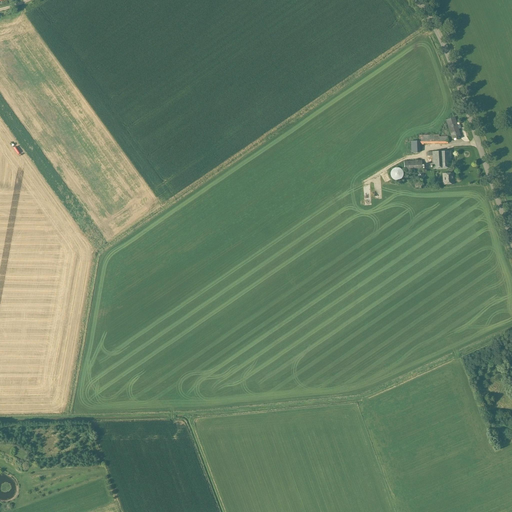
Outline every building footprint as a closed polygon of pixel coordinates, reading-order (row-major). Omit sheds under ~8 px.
[(452,139),(461,136),(455,117),(446,120),(452,139)] [(420,144),(448,144),(448,137),(439,137),(439,135),(419,135),(419,141),(411,141),(412,152),(420,152),(420,144)] [(452,173),(452,168),(451,151),(428,152),(428,156),(432,156),(433,170),(449,169),(449,174),(443,174),(443,185),(454,184),(453,173),(452,173)] [(405,172),(423,171),(422,160),(404,162),(405,172)] [(395,180),(397,181),(399,180),(401,179),(402,178),(403,176),(403,174),(403,172),(402,170),(400,169),(398,168),(396,168),(394,168),(392,170),(391,171),(390,174),(391,176),(392,178),(393,179),(395,180)]
